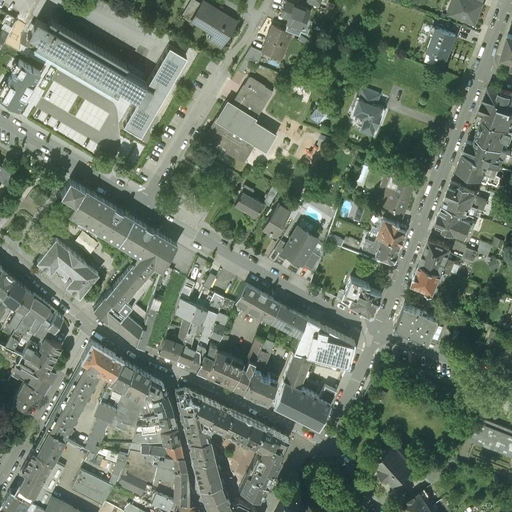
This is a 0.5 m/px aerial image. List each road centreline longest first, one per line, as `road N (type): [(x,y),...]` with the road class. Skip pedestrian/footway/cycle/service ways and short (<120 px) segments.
road 1 (residential): [(481,70),(378,331)]
road 2 (residential): [(378,331),(143,203)]
road 3 (residential): [(320,440),(89,322)]
road 4 (residential): [(0,481),(89,322)]
road 5 (residential): [(143,203),(0,119)]
road 6 (residential): [(143,203),(229,62)]
road 7 (residential): [(511,384),(378,331)]
road 8 (residential): [(378,331),(320,440)]
